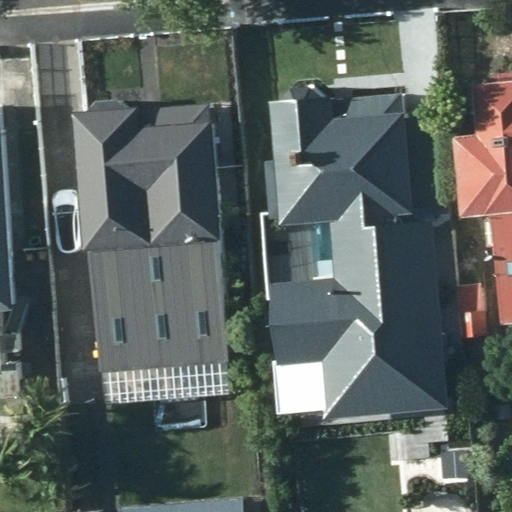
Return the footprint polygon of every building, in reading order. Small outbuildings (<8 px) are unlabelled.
[(503,316),(511,315),(511,67),(475,72),(479,122),(456,125),(464,203),(492,201),(503,316)] [(274,90),(294,281),(420,270),(406,85),(334,91),(334,84),(324,85),(312,73),(291,74),(283,89),(274,90)] [(0,324),(0,299),(16,297),(4,82),(0,82),(0,360),(2,360),(0,324)] [(217,274),(258,271),(244,88),(177,96),(177,90),(110,95),(118,213),(98,216),(109,358),(144,354),(140,307),(220,299),(217,274)] [(335,301),(266,307),(274,389),(343,384),(335,301)] [(247,461),(241,403),(208,406),(213,464),(247,461)]
